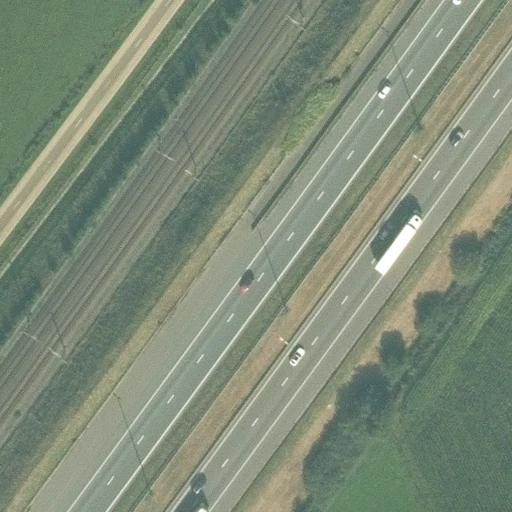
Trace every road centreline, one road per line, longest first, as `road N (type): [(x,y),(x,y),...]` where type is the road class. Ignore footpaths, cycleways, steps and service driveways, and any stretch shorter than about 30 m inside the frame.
road 1 (motorway): [(464,0),(80,511)]
road 2 (motorway): [(188,511),(511,82)]
road 3 (tertiary): [(173,0),(0,226)]
